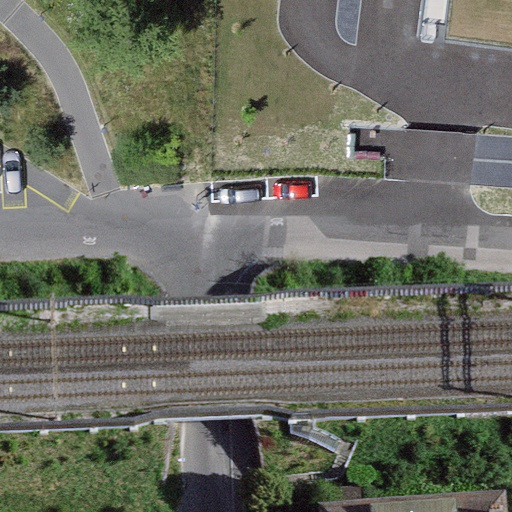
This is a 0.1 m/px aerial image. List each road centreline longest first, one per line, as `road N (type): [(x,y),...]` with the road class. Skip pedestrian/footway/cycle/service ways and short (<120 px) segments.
road 1 (residential): [(201,234),(429,237),(511,248)]
road 2 (residential): [(216,511),(201,234)]
road 3 (residential): [(0,226),(201,234)]
